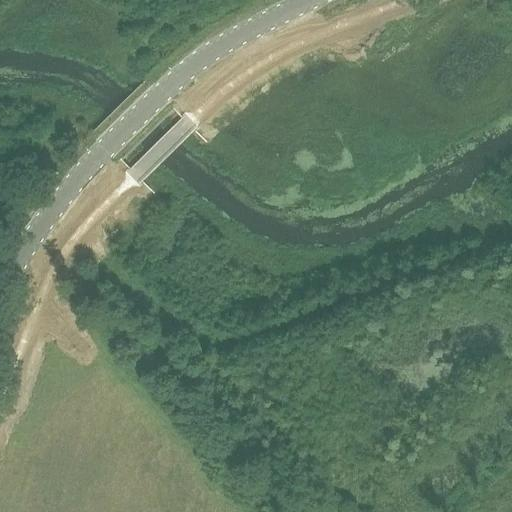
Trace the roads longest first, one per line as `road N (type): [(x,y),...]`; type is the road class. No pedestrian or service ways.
road 1 (tertiary): [(0,299),(64,200),(165,92),(235,41),(314,0)]
road 2 (track): [(238,465),(29,248)]
